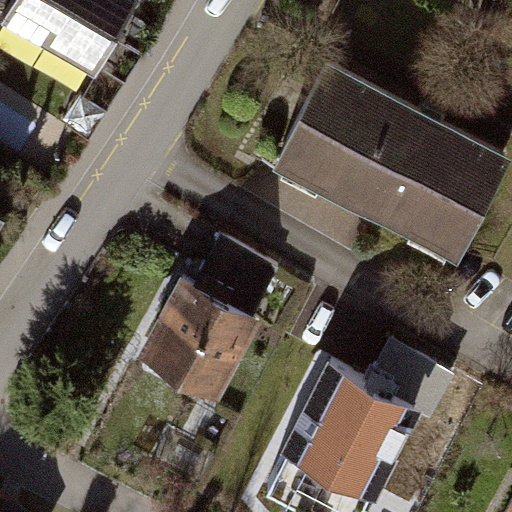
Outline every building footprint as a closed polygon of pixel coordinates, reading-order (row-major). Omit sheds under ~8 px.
[(136,1),(134,0),(0,0),(0,31),(87,83),(136,1)] [(493,0),(423,0),(477,30),(493,0)] [(498,162),(319,63),(262,166),(441,265),(498,162)] [(255,316),(172,274),(128,362),(211,403),(255,316)] [(372,380),(336,361),(273,482),(330,511),(356,511),(415,400),(430,408),(451,368),(394,339),(372,380)]
